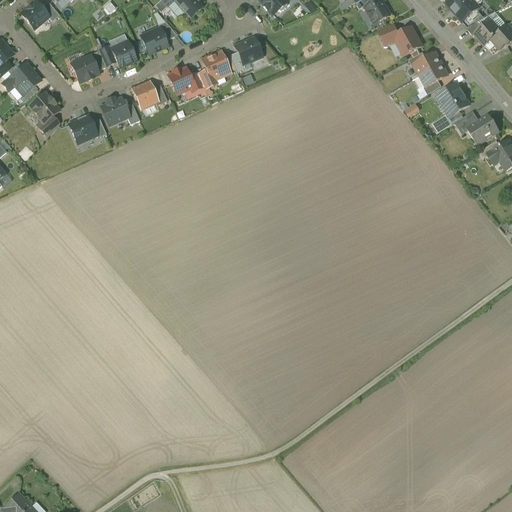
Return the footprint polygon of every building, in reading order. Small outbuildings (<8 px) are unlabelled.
[(163,0),(160,3),(166,10),(175,3),(178,0),(163,0)] [(178,0),(175,3),(179,9),(179,10),(184,16),(185,15),(190,21),(203,10),(198,4),(199,3),(196,0),(178,0)] [(262,0),(260,2),(259,3),(263,9),(262,10),(266,14),(267,13),(272,18),(278,13),(280,14),(283,13),(285,11),(287,8),(285,7),(287,5),(285,2),(284,0),(262,0)] [(352,0),(349,2),(348,2),(343,5),(346,11),(355,6),(352,0)] [(368,0),(365,0),(355,6),(359,12),(364,9),(371,5),(368,0)] [(379,0),(371,5),(364,9),(375,28),(376,27),(382,23),(382,24),(391,19),(391,18),(390,18),(383,6),(384,6),(379,0)] [(479,10),(469,0),(451,0),(446,5),(455,16),(462,25),(479,10)] [(40,10),(35,4),(27,11),(27,13),(21,18),(33,32),(48,20),(48,19),(40,10)] [(59,18),(47,4),(40,10),(48,19),(48,20),(52,24),(59,18)] [(507,28),(499,19),(492,24),(500,33),(507,28)] [(492,24),(485,29),(484,27),(480,30),(474,35),(474,36),(485,48),(494,40),(501,34),(500,33),(492,24)] [(177,39),(165,26),(165,25),(157,28),(158,30),(159,30),(165,44),(177,39)] [(476,25),(467,32),(472,38),(474,36),(474,35),(480,30),(476,25)] [(393,26),(378,33),(384,48),(393,44),(389,38),(397,34),(393,26)] [(511,44),(511,33),(507,28),(500,33),(501,34),(494,40),(499,45),(496,47),(500,52),(506,47),(508,48),(511,44)] [(411,29),(393,39),(404,58),(421,48),(411,29)] [(158,30),(149,35),(149,36),(140,40),(148,57),(167,49),(165,44),(159,30),(158,30)] [(494,40),(485,48),(489,53),(496,47),(499,45),(494,40)] [(253,41),(234,50),(236,55),(242,68),(243,67),(249,64),(250,65),(261,60),(261,59),(253,41)] [(1,43),(0,43),(0,68),(5,64),(13,58),(1,43)] [(127,44),(111,51),(110,48),(106,50),(113,66),(116,64),(119,70),(125,67),(126,69),(131,66),(131,65),(135,63),(127,44)] [(106,50),(98,54),(105,69),(113,66),(106,50)] [(98,53),(89,58),(89,59),(90,58),(96,74),(106,70),(105,69),(98,54),(98,53)] [(202,65),(221,56),(220,54),(201,62),(202,65)] [(236,55),(229,59),(236,75),(244,71),(243,67),(242,68),(236,55)] [(422,55),(408,62),(412,68),(414,67),(425,60),(422,55)] [(425,60),(414,67),(420,78),(441,67),(435,55),(425,60)] [(221,56),(202,65),(205,73),(209,81),(210,81),(228,73),(221,56)] [(89,59),(70,67),(79,86),(85,83),(86,85),(92,82),(92,80),(98,78),(96,74),(90,58),(89,59)] [(11,71),(5,64),(0,68),(0,80),(8,74),(11,71)] [(17,66),(11,71),(15,76),(22,70),(17,66)] [(12,78),(2,87),(8,94),(14,89),(22,98),(24,97),(33,89),(40,84),(26,67),(12,78)] [(441,67),(420,78),(426,89),(438,83),(447,78),(441,67)] [(185,71),(179,74),(178,72),(173,75),(173,77),(168,79),(176,97),(184,94),(185,94),(185,93),(191,91),(193,90),(188,79),(185,71)] [(205,73),(197,77),(203,91),(204,92),(213,88),(210,81),(209,81),(205,73)] [(230,76),(228,73),(210,81),(213,88),(217,87),(215,83),(230,76)] [(196,75),(188,79),(193,90),(191,91),(193,95),(203,91),(197,77),(196,75)] [(438,83),(426,89),(424,90),(428,97),(441,89),(438,83)] [(149,85),(132,93),(140,111),(155,105),(157,104),(151,91),(149,85)] [(457,86),(437,99),(450,119),(470,107),(457,86)] [(159,88),(151,91),(157,104),(155,105),(156,109),(167,104),(159,88)] [(33,89),(24,97),(28,102),(37,94),(33,89)] [(49,102),(44,96),(28,109),(41,125),(43,127),(52,119),(59,113),(54,108),(55,107),(49,101),(49,102)] [(22,98),(19,101),(23,106),(28,102),(24,97),(22,98)] [(113,101),(105,105),(106,107),(100,110),(109,128),(127,120),(129,119),(125,110),(121,101),(114,104),(113,101)] [(418,104),(406,110),(409,118),(421,112),(418,104)] [(139,123),(132,107),(125,110),(129,119),(127,120),(130,127),(139,123)] [(473,113),(455,125),(458,130),(464,126),(467,131),(480,123),(473,113)] [(85,118),(77,122),(78,123),(68,127),(77,147),(96,138),(91,126),(88,119),(85,120),(85,118)] [(446,118),(433,126),(438,135),(452,127),(446,118)] [(52,119),(43,127),(41,125),(37,129),(47,141),(59,127),(52,119)] [(480,123),(467,131),(477,148),(499,134),(491,121),(485,125),(483,122),(480,123)] [(99,122),(91,126),(96,138),(97,141),(106,137),(99,122)] [(499,149),(487,157),(488,159),(495,168),(501,164),(505,171),(511,166),(511,167),(511,146),(510,142),(499,149)] [(496,144),(478,155),(483,162),(488,159),(487,157),(499,149),(496,144)] [(18,497),(2,511),(32,511),(30,510),(18,497)]
